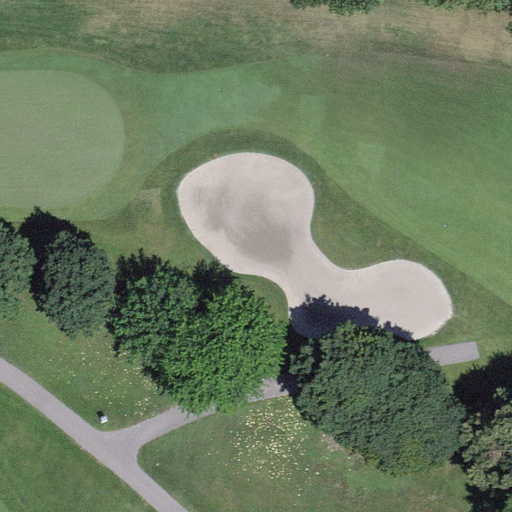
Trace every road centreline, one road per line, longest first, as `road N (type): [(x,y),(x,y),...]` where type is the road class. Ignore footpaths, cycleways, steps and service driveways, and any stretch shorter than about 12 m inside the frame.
road 1 (track): [(497,344),(269,386),(109,447)]
road 2 (track): [(0,373),(109,447),(175,511)]
